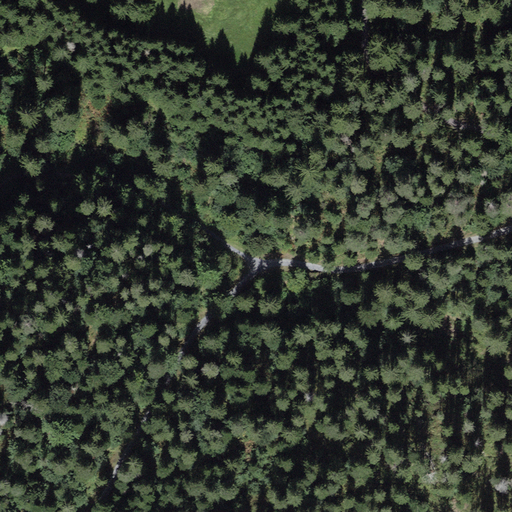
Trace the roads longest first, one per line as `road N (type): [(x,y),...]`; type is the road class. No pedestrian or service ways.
road 1 (track): [(261,263),(175,364),(95,511)]
road 2 (track): [(511,223),(353,265),(261,263)]
road 3 (track): [(511,143),(404,95),(371,55),(367,0)]
